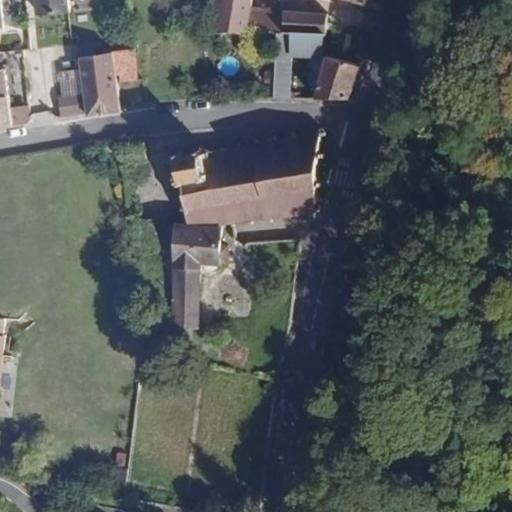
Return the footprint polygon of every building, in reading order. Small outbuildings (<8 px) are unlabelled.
[(69,0),(38,0),(40,15),(71,11),(69,0)] [(215,0),(212,34),(245,34),(248,16),(250,8),(250,0),(215,0)] [(385,0),(352,0),(352,1),(379,10),(382,10),(385,0)] [(245,34),(276,35),(276,33),(281,33),(283,12),(250,8),(248,16),(245,34)] [(378,21),(382,10),(379,10),(377,13),(373,12),(372,17),(376,18),(375,21),(378,21)] [(283,12),(281,33),(293,33),(324,34),(326,16),(283,12)] [(276,35),(274,99),(290,100),(290,95),(293,33),(281,33),(276,33),(276,35)] [(137,82),(135,52),(115,54),(118,84),(137,82)] [(118,84),(115,54),(80,58),(86,114),(121,109),(118,84)] [(332,56),(322,56),(311,56),(307,69),(313,70),(308,81),(312,92),(317,93),(327,59),(331,60),(332,56)] [(317,93),(315,100),(349,100),(362,65),(331,60),(327,59),(317,93)] [(6,70),(0,70),(0,98),(9,97),(6,70)] [(9,97),(0,98),(0,128),(13,126),(9,97)] [(251,145),(247,146),(239,147),(238,143),(233,144),(233,148),(221,151),(220,147),(216,147),(216,152),(201,153),(200,148),(194,149),(195,154),(179,156),(179,150),(174,152),(174,157),(168,158),(169,164),(174,164),(175,172),(169,173),(170,183),(173,184),(179,184),(182,206),(179,207),(179,212),(183,212),(185,226),(215,228),(216,222),(233,223),(246,220),(246,225),(251,225),(251,220),(266,218),(266,223),(271,222),(270,218),(284,216),(284,221),(289,220),(288,215),(308,212),(309,217),(312,217),(313,213),(317,212),(317,207),(314,207),(316,187),(319,187),(319,182),(316,181),(318,158),(322,158),(322,153),(319,152),(320,138),(324,139),(323,134),(320,133),(320,129),(316,129),(315,134),(293,139),(292,134),(288,135),(288,139),(275,141),(274,137),(269,138),(270,142),(256,144),(256,140),(250,141),(251,145)] [(143,162),(140,139),(117,141),(119,153),(121,165),(143,162)] [(114,142),(103,143),(104,154),(115,153),(114,142)] [(156,252),(152,222),(129,226),(134,255),(156,252)] [(215,228),(185,226),(178,226),(171,327),(192,329),(198,263),(226,265),(228,245),(220,244),(222,228),(215,228)] [(0,403),(11,404),(14,341),(9,341),(10,325),(0,324),(0,403)]
